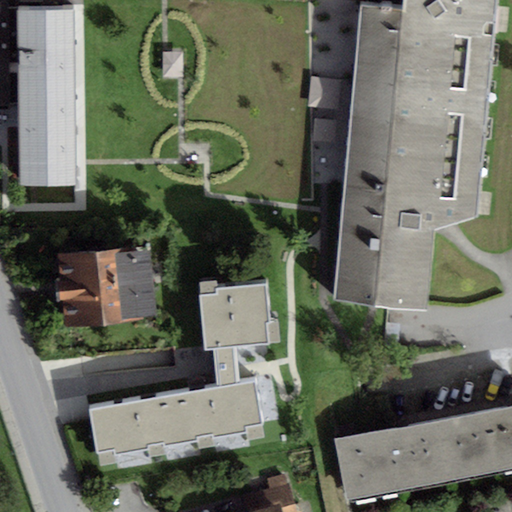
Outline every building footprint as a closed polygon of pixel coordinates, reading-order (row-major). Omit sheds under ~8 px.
[(14,0),(0,0),(0,101),(15,101),(16,177),(69,177),(67,4),(15,5),(14,0)] [(405,0),(405,5),(365,2),(338,292),(429,300),(436,221),(474,210),(493,0),(405,0)] [(217,239),(196,239),(197,260),(218,260),(217,239)] [(123,241),(41,250),(49,319),(144,308),(141,276),(127,278),(123,241)] [(267,283),(201,289),(206,348),(215,347),(219,386),(90,410),(98,457),(264,427),(257,381),(240,384),(235,345),(272,342),(267,283)] [(511,402),(332,435),(343,495),(511,464),(511,402)] [(273,501),(239,511),(293,511),(283,480),(267,485),(273,501)]
